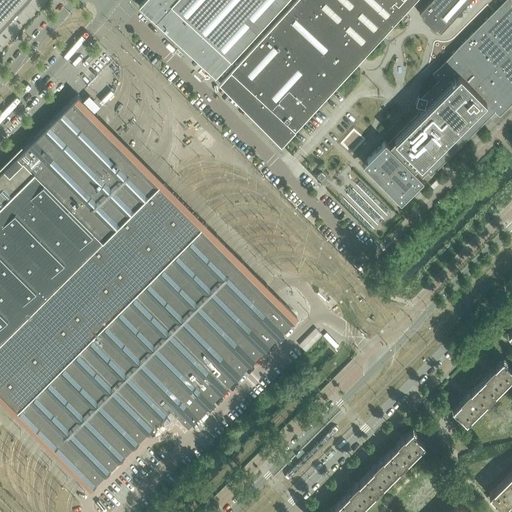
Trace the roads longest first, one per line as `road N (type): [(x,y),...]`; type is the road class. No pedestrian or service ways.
road 1 (secondary): [(511,228),(231,511)]
road 2 (unclassified): [(367,257),(114,0)]
road 3 (secondary): [(285,511),(511,283)]
road 4 (unclassified): [(0,126),(114,0)]
